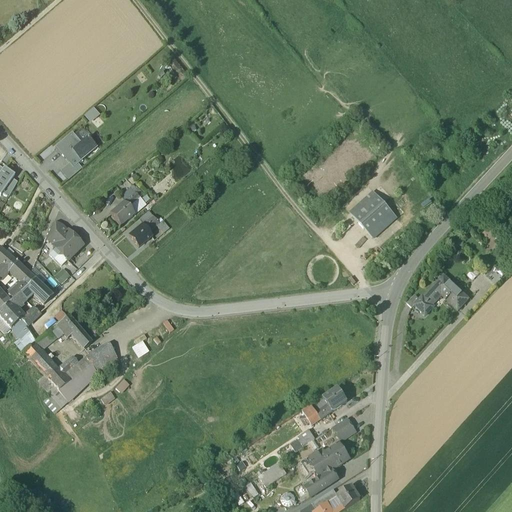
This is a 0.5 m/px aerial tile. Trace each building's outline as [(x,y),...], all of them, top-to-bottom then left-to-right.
[(85,117),(90,123),(100,115),(94,109),(85,117)] [(72,135),(55,149),(69,166),(72,170),(77,166),(97,150),(87,139),(80,145),(72,135)] [(81,171),(77,166),(72,170),(69,166),(60,173),(68,182),(81,171)] [(0,198),(2,195),(12,182),(14,178),(3,171),(3,172),(0,175),(0,198)] [(16,185),(12,182),(2,195),(7,199),(16,185)] [(128,190),(120,197),(124,202),(133,195),(128,190)] [(143,196),(138,190),(134,194),(139,199),(143,196)] [(395,217),(374,193),(350,215),(372,239),(395,217)] [(124,202),(123,203),(127,209),(139,199),(134,194),(133,195),(124,202)] [(139,199),(127,209),(134,216),(149,203),(143,196),(139,199)] [(123,203),(109,215),(120,227),(134,216),(127,209),(123,203)] [(147,212),(139,220),(143,225),(152,218),(147,212)] [(143,225),(141,227),(147,234),(156,227),(155,227),(158,225),(152,218),(143,225)] [(158,225),(155,227),(156,227),(162,235),(168,230),(162,222),(158,225)] [(67,235),(61,229),(52,225),(45,242),(50,243),(54,248),(67,235)] [(141,226),(128,237),(138,249),(151,238),(147,234),(141,227),(141,226)] [(54,248),(53,249),(53,253),(58,258),(62,258),(67,263),(82,248),(68,234),(67,235),(54,248)] [(24,251),(14,245),(11,250),(21,256),(24,251)] [(16,266),(0,251),(0,268),(0,269),(8,275),(16,266)] [(402,256),(398,252),(390,259),(394,264),(402,256)] [(58,258),(53,253),(49,257),(60,269),(67,263),(62,258),(58,258)] [(480,273),(472,265),(468,269),(476,277),(480,273)] [(16,266),(8,275),(19,286),(25,292),(34,283),(16,266)] [(54,279),(61,287),(70,280),(64,271),(54,279)] [(468,300),(443,277),(423,298),(432,306),(441,296),(445,300),(444,301),(446,302),(447,301),(457,311),(468,300)] [(34,283),(25,292),(31,299),(39,306),(42,310),(51,300),(34,283)] [(19,286),(8,297),(7,300),(11,305),(13,304),(18,299),(25,292),(19,286)] [(25,292),(18,299),(24,305),(31,299),(25,292)] [(419,300),(414,296),(406,304),(411,309),(414,306),(419,301),(419,300)] [(432,306),(423,298),(422,297),(419,300),(419,301),(414,306),(425,316),(433,308),(432,306)] [(0,315),(8,308),(0,298),(0,315)] [(18,299),(13,304),(19,310),(24,305),(18,299)] [(13,304),(9,308),(15,315),(19,310),(13,304)] [(8,308),(0,315),(0,324),(9,334),(10,333),(22,323),(15,315),(9,308),(8,308)] [(32,313),(23,321),(30,328),(38,319),(32,313)] [(59,326),(67,320),(61,313),(53,320),(59,326)] [(22,323),(10,333),(17,344),(28,336),(25,331),(30,328),(23,321),(22,323)] [(67,321),(59,328),(64,334),(72,327),(67,321)] [(72,327),(64,334),(65,335),(70,340),(82,354),(90,348),(72,327)] [(36,347),(32,351),(38,357),(55,344),(65,335),(64,334),(59,328),(36,347)] [(65,335),(55,344),(59,349),(70,340),(65,335)] [(28,336),(17,344),(18,345),(13,349),(21,360),(22,359),(32,351),(36,347),(28,336)] [(139,361),(150,354),(142,343),(132,351),(139,361)] [(56,376),(45,385),(55,396),(56,397),(89,370),(113,357),(108,348),(86,360),(87,360),(76,369),(70,363),(56,376)] [(32,351),(22,359),(42,382),(45,385),(56,376),(38,357),(32,351)] [(113,357),(89,370),(96,379),(104,373),(117,364),(113,357)] [(89,370),(56,397),(66,407),(72,402),(90,384),(96,379),(89,370)] [(104,373),(96,379),(99,384),(107,378),(104,373)] [(45,385),(42,382),(37,387),(49,401),(55,396),(45,385)] [(122,396),(129,386),(123,382),(116,391),(122,396)] [(338,389),(323,400),(332,413),(347,402),(338,389)] [(105,408),(115,400),(110,395),(101,403),(105,408)] [(56,397),(55,396),(49,401),(43,406),(53,417),(66,407),(56,397)] [(332,413),(323,400),(311,408),(320,421),(332,413)] [(320,421),(311,408),(302,414),(311,427),(320,421)] [(355,432),(347,420),(332,429),(341,441),(355,432)] [(298,438),(304,447),(314,441),(308,431),(298,438)] [(339,445),(321,457),(319,453),(307,460),(320,479),(320,480),(332,472),(349,461),(339,445)] [(279,465),(259,478),(266,489),(286,475),(279,465)] [(332,472),(320,480),(320,479),(305,489),(311,498),(338,481),(332,472)] [(360,501),(351,488),(337,497),(336,497),(337,498),(342,506),(343,507),(345,511),(360,501)] [(333,492),(313,505),(316,511),(320,508),(319,508),(326,504),(327,504),(337,498),(336,497),(337,497),(333,492)] [(337,498),(327,504),(331,511),(333,511),(340,507),(342,506),(337,498)]
